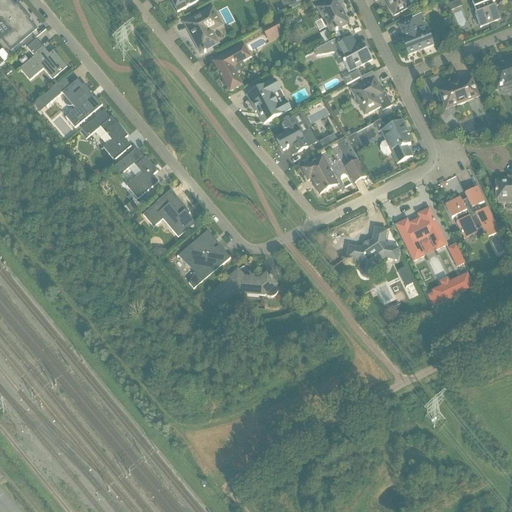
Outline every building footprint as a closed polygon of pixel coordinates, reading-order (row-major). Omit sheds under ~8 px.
[(3,0),(0,3),(0,37),(3,40),(2,41),(11,51),(28,37),(35,30),(27,21),(29,19),(23,12),(23,11),(23,10),(22,10),(22,9),(21,9),(21,10),(17,5),(15,7),(8,0),(3,0)] [(170,0),(177,13),(199,2),(198,0),(170,0)] [(341,11),(340,11),(334,0),(330,0),(317,8),(332,35),(342,30),(341,29),(348,25),(344,17),(343,18),(340,12),(341,11)] [(385,0),(386,0),(389,5),(388,6),(394,17),(409,9),(404,0),(385,0)] [(475,15),(479,26),(480,28),(500,20),(495,8),(492,9),(490,4),(495,2),(493,0),(471,0),(477,15),(475,15)] [(212,9),(193,19),(184,24),(192,38),(193,37),(194,40),(193,40),(200,54),(203,53),(204,54),(206,53),(205,51),(216,46),(209,33),(210,30),(221,24),(212,9)] [(420,36),(416,27),(424,23),(421,15),(399,26),(405,39),(402,40),(408,56),(416,53),(416,51),(423,48),(424,50),(433,46),(428,33),(420,36)] [(279,25),(263,32),(266,38),(274,34),(277,40),(284,36),(279,25)] [(325,32),(320,35),(325,46),(331,43),(325,32)] [(325,46),(314,52),(316,56),(335,53),(338,59),(341,58),(343,56),(346,62),(343,64),(348,74),(363,66),(372,61),(367,51),(366,51),(365,49),(362,44),(359,45),(357,47),(352,37),(344,41),(342,37),(331,43),(325,46)] [(65,68),(56,58),(53,60),(37,40),(27,49),(34,58),(20,70),(30,82),(43,70),(52,81),(58,76),(57,74),(65,68)] [(243,47),(219,60),(220,62),(219,66),(217,67),(230,92),(241,86),(235,74),(237,73),(238,67),(237,64),(242,62),(243,63),(251,59),(247,50),(246,51),(243,47)] [(2,51),(0,52),(0,58),(4,63),(9,59),(2,51)] [(497,68),(490,71),(493,79),(491,79),(492,80),(495,89),(496,90),(506,86),(511,83),(511,62),(509,64),(508,63),(497,68)] [(8,67),(3,71),(7,76),(11,72),(8,67)] [(358,72),(350,76),(353,83),(362,78),(358,72)] [(360,80),(362,85),(374,79),(372,74),(360,80)] [(353,83),(350,76),(342,80),(345,87),(353,83)] [(374,79),(362,85),(351,91),(364,116),(381,108),(383,111),(391,107),(385,94),(383,95),(381,92),(379,93),(377,90),(379,88),(374,79)] [(40,100),(46,108),(60,96),(62,95),(62,94),(70,87),(64,80),(54,88),(40,100)] [(90,94),(91,94),(84,85),(82,86),(78,81),(70,87),(62,94),(65,98),(64,99),(64,100),(64,101),(64,102),(64,103),(64,104),(65,104),(65,105),(66,106),(67,107),(68,107),(69,107),(70,107),(71,107),(72,107),(75,110),(66,118),(75,129),(102,107),(95,98),(94,99),(90,94)] [(246,96),(255,112),(255,113),(257,112),(264,125),(273,121),(291,111),(287,103),(286,103),(280,91),(275,81),(246,96)] [(471,81),(451,89),(449,89),(447,89),(442,91),(442,92),(440,93),(442,98),(441,99),(443,104),(444,105),(446,110),(478,97),(471,81)] [(81,131),(79,133),(86,141),(88,139),(96,132),(100,128),(111,142),(103,149),(114,162),(123,154),(130,149),(131,148),(131,147),(129,148),(123,141),(125,140),(128,137),(120,128),(120,129),(117,126),(118,125),(112,118),(110,119),(104,112),(96,118),(96,119),(81,131)] [(334,120),(340,117),(337,112),(332,114),(334,120)] [(296,128),(302,125),(306,132),(307,132),(314,145),(316,144),(300,114),(291,119),(296,128)] [(296,128),(295,126),(291,119),(282,124),(287,134),(276,139),(283,152),(286,150),(287,150),(289,149),(288,149),(291,147),(293,149),(295,148),(298,154),(314,145),(307,132),(306,132),(302,125),(296,128)] [(377,133),(385,130),(382,124),(381,121),(373,124),(377,133)] [(389,157),(392,155),(397,165),(412,158),(407,147),(411,145),(403,130),(406,129),(402,122),(381,132),(386,142),(382,144),(380,148),(381,152),(385,156),(389,157)] [(498,128),(491,131),(494,138),(501,135),(498,128)] [(356,135),(347,139),(356,155),(361,152),(357,145),(358,140),(356,135)] [(322,150),(333,145),(329,138),(319,144),(322,150)] [(338,146),(349,166),(358,161),(346,141),(338,146)] [(291,157),(298,154),(295,148),(293,149),(291,147),(288,149),(289,149),(287,150),(291,157)] [(158,173),(156,170),(155,171),(153,169),(153,168),(146,159),(145,160),(136,150),(114,168),(121,176),(134,165),(142,174),(126,187),(138,201),(159,183),(153,177),(158,173)] [(319,193),(320,195),(325,192),(326,193),(328,192),(327,191),(337,186),(322,158),(301,169),(308,182),(312,179),(313,182),(314,181),(315,184),(315,185),(316,187),(314,188),(318,194),(319,193)] [(346,168),(355,185),(366,178),(357,161),(349,166),(346,168)] [(509,182),(496,183),(496,200),(498,200),(511,199),(511,175),(507,178),(509,182)] [(460,199),(445,207),(450,216),(452,220),(455,218),(458,223),(456,224),(462,236),(475,230),(476,232),(476,231),(482,229),(483,232),(495,226),(481,198),(477,189),(465,195),(467,200),(462,203),(460,199)] [(187,211),(177,199),(173,202),(167,195),(156,204),(157,204),(143,216),(153,229),(163,221),(178,239),(195,225),(187,215),(185,217),(183,214),(187,211)] [(134,204),(128,209),(133,216),(139,211),(134,204)] [(396,227),(400,236),(414,262),(425,257),(418,243),(429,238),(436,251),(447,246),(429,210),(418,216),(421,222),(410,227),(407,221),(396,227)] [(372,274),(372,273),(373,268),(385,259),(397,261),(399,250),(387,247),(384,244),(386,232),(375,230),(372,241),(360,250),(349,248),(346,259),(358,262),(361,265),(360,272),(360,273),(360,274),(360,275),(361,276),(361,277),(362,277),(363,278),(364,278),(365,278),(366,278),(367,278),(368,278),(369,277),(370,277),(370,276),(371,275),(372,274)] [(208,232),(200,239),(178,257),(196,274),(188,284),(194,291),(231,260),(230,259),(225,263),(210,245),(215,241),(208,232)] [(448,250),(457,268),(465,264),(456,246),(448,250)] [(155,251),(152,254),(159,262),(168,255),(165,252),(155,251)] [(404,269),(398,272),(406,289),(412,286),(404,269)] [(226,282),(206,298),(216,310),(225,303),(223,300),(230,294),(233,297),(236,294),(247,295),(247,292),(255,292),(258,296),(264,297),(265,296),(266,297),(267,297),(268,298),(270,298),(271,298),(273,298),(274,297),(276,296),(277,295),(278,293),(278,292),(278,290),(277,288),(277,287),(277,286),(267,273),(259,280),(244,279),(238,271),(230,277),(225,281),(226,282)] [(468,291),(468,290),(470,289),(465,279),(460,282),(460,281),(451,286),(454,291),(445,295),(443,290),(434,294),(439,305),(468,291)]
